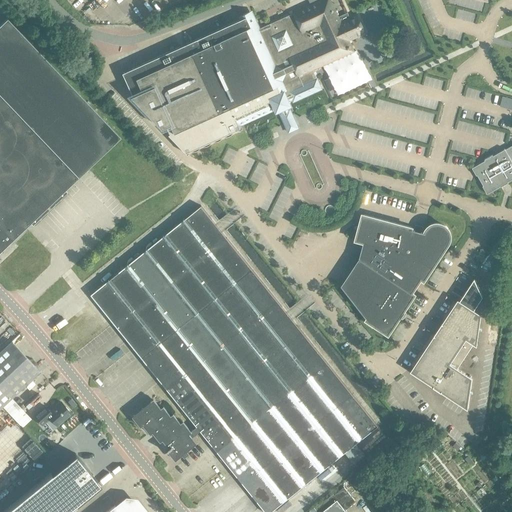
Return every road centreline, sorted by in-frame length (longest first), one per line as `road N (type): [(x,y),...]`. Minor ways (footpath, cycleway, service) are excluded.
road 1 (unclassified): [(181,511),(0,293)]
road 2 (unclassified): [(47,0),(82,30),(120,42),(245,0)]
